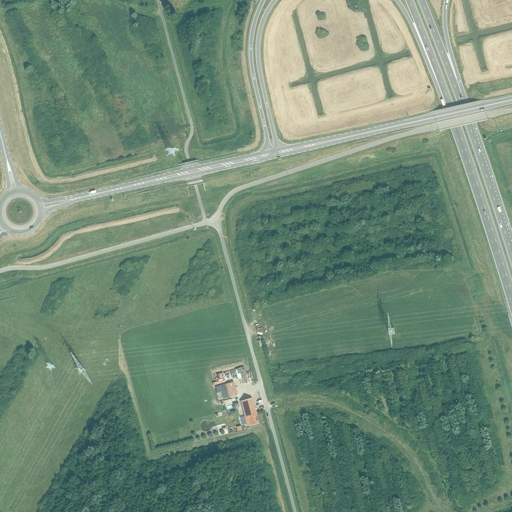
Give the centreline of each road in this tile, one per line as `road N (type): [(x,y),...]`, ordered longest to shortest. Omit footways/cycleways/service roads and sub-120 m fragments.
road 1 (unclassified): [(215,223),(236,189),(511,109)]
road 2 (unclassified): [(294,511),(215,223)]
road 3 (trunk): [(278,152),(511,99)]
road 4 (unclassified): [(0,271),(51,266),(215,223)]
road 5 (trunk): [(447,104),(511,297)]
road 6 (secondary): [(91,195),(269,154)]
road 7 (trunk): [(511,255),(458,94)]
road 8 (trunk): [(264,0),(250,53),(269,154)]
road 9 (trunk): [(278,152),(257,58),(274,0)]
road 10 (track): [(466,274),(478,274),(511,385)]
